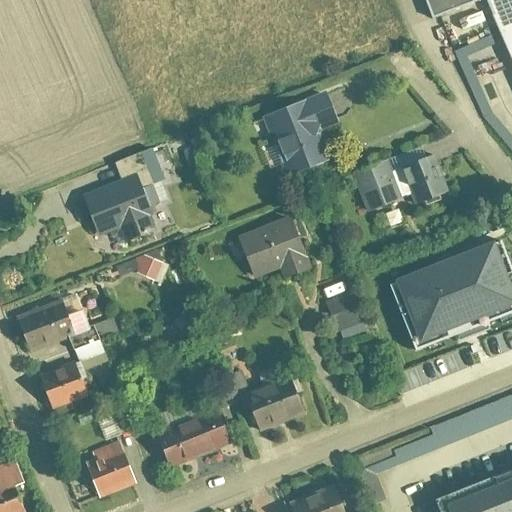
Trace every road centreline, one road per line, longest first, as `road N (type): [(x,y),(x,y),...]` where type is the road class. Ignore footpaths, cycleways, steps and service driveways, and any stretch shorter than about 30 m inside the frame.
road 1 (residential): [(511,374),(172,511)]
road 2 (residential): [(64,511),(0,346)]
